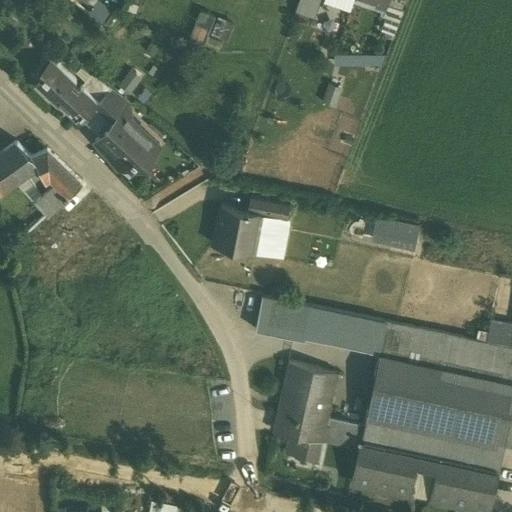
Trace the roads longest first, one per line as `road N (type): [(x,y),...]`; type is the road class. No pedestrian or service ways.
road 1 (residential): [(0,78),(153,227),(239,346),(245,490)]
road 2 (track): [(245,490),(0,451)]
